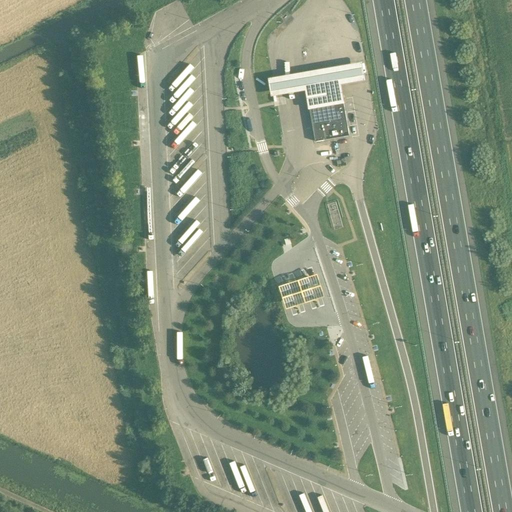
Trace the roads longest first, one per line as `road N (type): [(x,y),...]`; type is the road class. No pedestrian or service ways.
road 1 (motorway): [(503,511),(415,0)]
road 2 (motorway): [(383,0),(471,511)]
